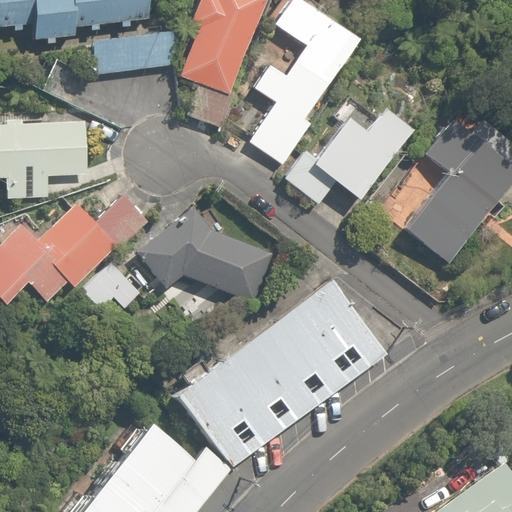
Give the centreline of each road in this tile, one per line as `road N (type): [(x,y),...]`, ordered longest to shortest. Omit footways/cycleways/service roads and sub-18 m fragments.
road 1 (residential): [(141,152),(201,158),(263,192),(472,353)]
road 2 (tertiary): [(472,353),(336,451),(275,511)]
